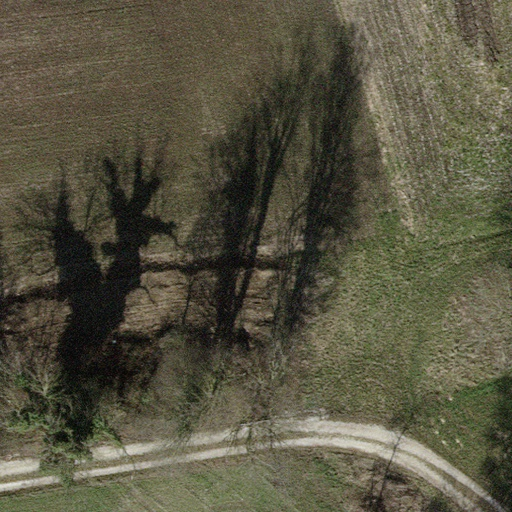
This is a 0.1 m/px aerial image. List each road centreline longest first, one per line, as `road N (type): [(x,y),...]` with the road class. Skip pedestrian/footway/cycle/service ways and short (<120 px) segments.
road 1 (track): [(511,239),(434,260),(389,299),(355,369),(370,422),(473,511)]
road 2 (track): [(370,422),(0,475)]
